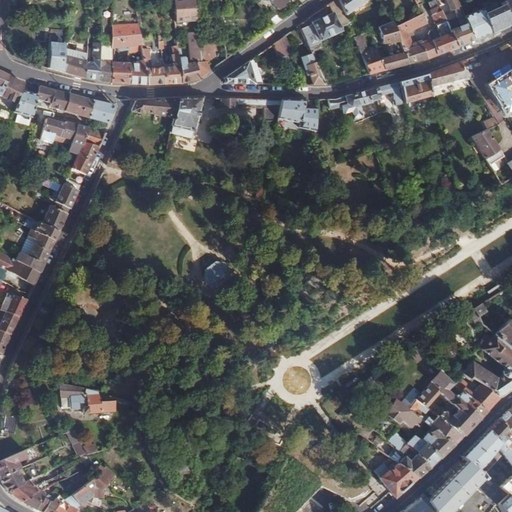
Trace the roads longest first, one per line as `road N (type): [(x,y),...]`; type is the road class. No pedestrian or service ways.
road 1 (tertiary): [(511,30),(422,67),(325,91),(191,89)]
road 2 (residential): [(0,370),(125,94)]
road 3 (residential): [(511,395),(387,511)]
road 4 (unclassified): [(191,89),(322,0)]
road 5 (tertiary): [(0,62),(125,94)]
